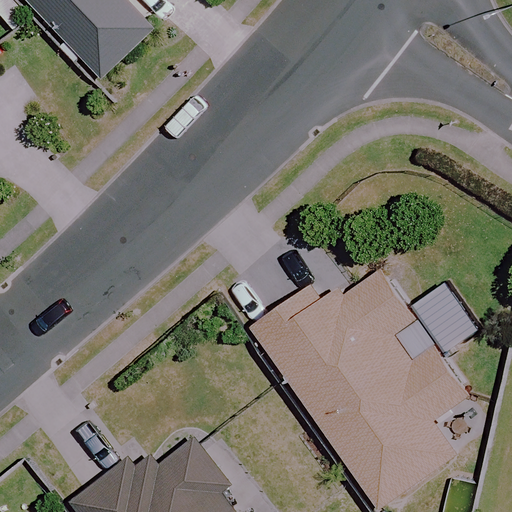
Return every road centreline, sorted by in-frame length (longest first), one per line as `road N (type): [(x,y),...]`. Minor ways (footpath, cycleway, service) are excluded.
road 1 (tertiary): [(0,361),(256,122),(353,0)]
road 2 (residential): [(511,92),(363,0)]
